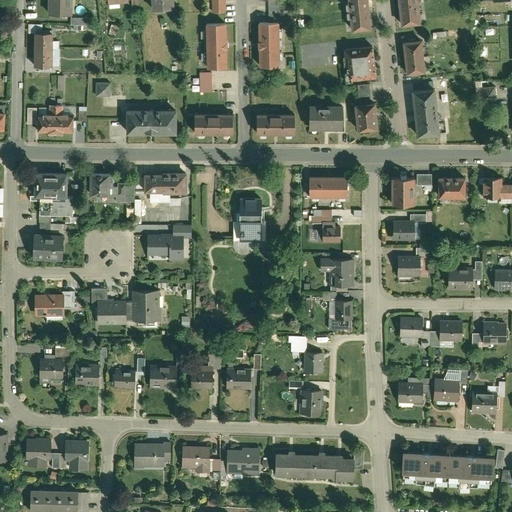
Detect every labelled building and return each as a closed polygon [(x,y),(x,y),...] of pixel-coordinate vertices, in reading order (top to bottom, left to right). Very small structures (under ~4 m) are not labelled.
[(70,0),(47,0),(47,14),(71,14),(70,0)] [(138,0),(129,0),(131,10),(140,8),(138,0)] [(174,9),(173,0),(151,0),(152,11),(174,9)] [(225,14),(224,0),(211,0),(212,14),(225,14)] [(280,13),(278,0),(268,0),(270,13),(280,13)] [(367,0),(347,0),(351,31),(371,29),(367,0)] [(420,24),(417,0),(397,0),(400,26),(420,24)] [(87,17),(70,17),(70,25),(87,25),(87,17)] [(300,17),(293,18),(294,30),(305,29),(304,21),(300,21),(300,17)] [(280,21),(258,22),(259,64),(281,63),(280,21)] [(227,67),(227,23),(206,23),(206,67),(227,67)] [(34,31),(34,66),(52,66),(52,56),(57,56),(57,41),(53,41),(53,32),(34,31)] [(425,73),(421,38),(402,40),(406,75),(425,73)] [(373,43),(345,46),(348,78),(376,75),(373,43)] [(211,93),(211,71),(199,72),(199,93),(211,93)] [(110,97),(110,82),(95,82),(95,97),(110,97)] [(357,85),(358,99),(370,98),(369,84),(357,85)] [(417,137),(439,135),(434,86),(412,88),(417,137)] [(494,86),(481,87),(482,103),(496,102),(494,86)] [(470,88),(456,89),(457,106),(472,104),(470,88)] [(375,100),(354,102),(358,130),(378,128),(375,100)] [(309,128),(343,128),(343,102),(310,101),(309,128)] [(47,111),(37,111),(37,106),(26,106),(26,123),(37,123),(36,131),(47,131),(47,136),(62,136),(62,132),(72,132),(73,112),(62,112),(62,103),(48,103),(47,111)] [(177,133),(177,106),(126,105),(126,133),(177,133)] [(233,135),(233,111),(195,110),(194,134),(233,135)] [(257,135),(294,136),(295,112),(257,111),(257,135)] [(68,218),(68,216),(73,216),(73,195),(66,195),(66,169),(34,169),(34,181),(30,181),(30,194),(34,194),(34,196),(30,196),(30,201),(39,201),(39,215),(50,215),(50,224),(79,224),(79,218),(68,218)] [(110,171),(89,170),(89,194),(110,195),(110,171)] [(186,171),(144,171),(144,192),(186,192),(186,171)] [(347,197),(347,174),(308,174),(308,197),(347,197)] [(432,175),(391,174),(391,206),(414,206),(414,186),(432,186),(432,175)] [(466,174),(439,174),(439,196),(466,196),(466,174)] [(502,177),(483,177),(483,178),(479,178),(479,185),(483,185),(483,199),(499,199),(499,201),(511,201),(511,190),(511,183),(502,183),(502,177)] [(261,198),(238,198),(237,242),(261,242),(261,198)] [(410,220),(392,219),(392,240),(415,240),(415,222),(427,222),(427,214),(410,214),(410,220)] [(340,244),(340,224),(334,224),(334,221),(330,221),(330,215),(311,215),(311,222),(322,222),(322,228),(316,229),(316,242),(322,242),(322,244),(340,244)] [(39,232),(33,231),(32,258),(63,259),(63,247),(73,239),(73,237),(76,237),(79,236),(80,234),(81,229),(79,227),(77,226),(39,224),(39,232)] [(179,233),(146,233),(146,259),(183,259),(183,233),(179,233)] [(415,254),(398,254),(397,276),(420,276),(421,258),(428,258),(428,248),(415,248),(415,254)] [(353,285),(353,257),(320,258),(320,272),(329,272),(329,286),(353,285)] [(448,267),(448,290),(472,291),(473,279),(482,279),(482,261),(475,261),(475,268),(473,268),(473,267),(448,267)] [(511,268),(495,269),(495,290),(511,289),(511,268)] [(126,302),(126,300),(105,300),(106,288),(91,288),(91,304),(97,304),(97,306),(94,306),(94,318),(97,318),(97,326),(126,326),(126,321),(126,302)] [(131,302),(126,302),(126,321),(136,321),(136,326),(155,326),(155,321),(160,321),(160,307),(165,307),(165,291),(160,291),(160,290),(131,290),(131,302)] [(58,293),(34,293),(34,317),(45,317),(45,323),(51,323),(51,320),(64,321),(64,309),(73,309),(73,291),(58,291),(58,293)] [(322,298),(334,298),(334,318),(352,318),(352,298),(336,298),(336,291),(322,291),(322,298)] [(421,347),(430,347),(430,331),(421,331),(421,315),(400,315),(400,337),(421,337),(421,347)] [(439,331),(430,331),(430,347),(439,347),(439,341),(461,341),(462,320),(440,319),(439,331)] [(506,327),(506,322),(498,322),(498,321),(483,320),(483,333),(471,333),(471,349),(477,349),(477,352),(483,352),(483,349),(494,349),(494,345),(506,345),(506,339),(509,339),(509,327),(506,327)] [(43,358),(38,358),(38,382),(63,383),(64,360),(68,360),(69,343),(54,343),(54,355),(44,354),(43,358)] [(323,373),(323,351),(303,351),(302,373),(323,373)] [(212,390),(212,368),(220,368),(220,354),(208,353),(207,366),(199,366),(199,368),(191,368),(191,390),(212,390)] [(136,357),(136,371),(144,371),(144,357),(136,357)] [(74,381),(74,386),(97,387),(98,363),(75,362),(75,368),(72,368),(72,381),(74,381)] [(176,365),(146,364),(146,377),(150,377),(149,389),(175,389),(176,365)] [(226,367),(226,389),(250,390),(250,367),(226,367)] [(457,402),(458,382),(467,382),(467,370),(467,368),(458,368),(458,377),(435,376),(434,401),(457,402)] [(114,383),(113,388),(133,390),(135,370),(114,369),(114,373),(111,373),(111,383),(114,383)] [(470,370),(467,370),(467,382),(468,382),(468,384),(476,385),(477,376),(470,376),(470,370)] [(407,377),(407,381),(398,381),(397,402),(422,403),(422,393),(429,393),(429,377),(407,377)] [(495,413),(496,396),(504,396),(505,381),(497,380),(496,391),(495,390),(496,386),(487,385),(487,390),(472,389),(471,412),(495,413)] [(322,390),(301,390),(301,382),(287,382),(287,390),(299,390),(299,414),(322,414),(322,390)] [(27,438),(26,459),(30,460),(29,465),(46,466),(46,460),(51,460),(52,439),(27,438)] [(66,460),(70,461),(70,469),(88,470),(89,440),(67,439),(66,454),(66,460)] [(162,442),(134,443),(134,470),(162,470),(162,466),(171,466),(171,441),(162,441),(162,442)] [(220,474),(220,459),(209,459),(209,445),(182,444),(182,472),(197,472),(197,477),(207,477),(207,472),(212,472),(212,479),(220,479),(220,474)] [(241,449),(226,449),(226,459),(220,459),(220,474),(239,474),(239,479),(260,479),(260,446),(241,446),(241,449)] [(496,467),(503,468),(505,450),(498,449),(496,467)] [(492,457),(400,450),(399,472),(490,479),(492,457)] [(343,452),(276,451),(275,479),(335,480),(335,484),(353,484),(354,455),(342,455),(343,452)] [(66,454),(53,453),(52,468),(65,468),(66,460),(66,454)] [(511,483),(511,469),(501,469),(500,483),(511,483)] [(77,489),(30,487),(29,511),(87,511),(88,491),(77,490),(77,489)]
